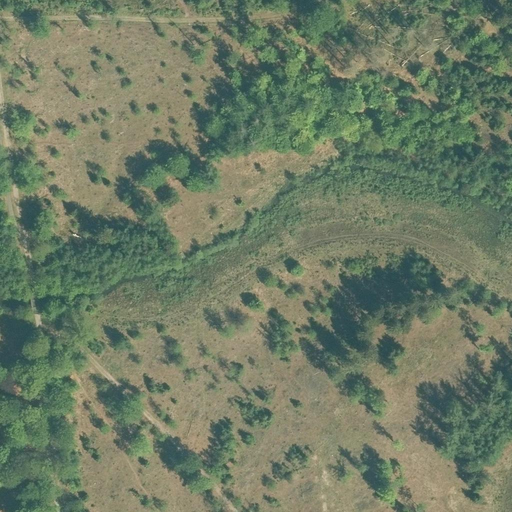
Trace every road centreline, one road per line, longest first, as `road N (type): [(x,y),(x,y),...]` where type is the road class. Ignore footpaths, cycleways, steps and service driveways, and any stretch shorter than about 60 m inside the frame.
road 1 (track): [(0,19),(226,20),(372,0)]
road 2 (track): [(232,511),(87,356),(39,334)]
road 3 (track): [(26,246),(0,85)]
road 4 (track): [(64,511),(44,375)]
